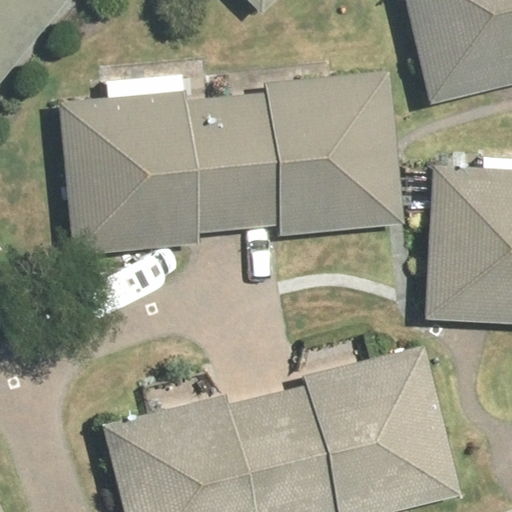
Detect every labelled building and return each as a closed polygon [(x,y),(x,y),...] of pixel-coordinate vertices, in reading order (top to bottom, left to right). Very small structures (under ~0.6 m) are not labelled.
[(0,0),(0,79),(66,0),(0,0)] [(224,0),(246,22),(268,0),(224,0)] [(511,0),(389,0),(411,104),(511,83),(511,0)] [(373,79),(44,108),(58,260),(386,231),(373,79)] [(511,174),(420,171),(413,326),(511,330),(511,174)] [(407,353),(86,429),(105,511),(382,511),(441,498),(407,353)]
